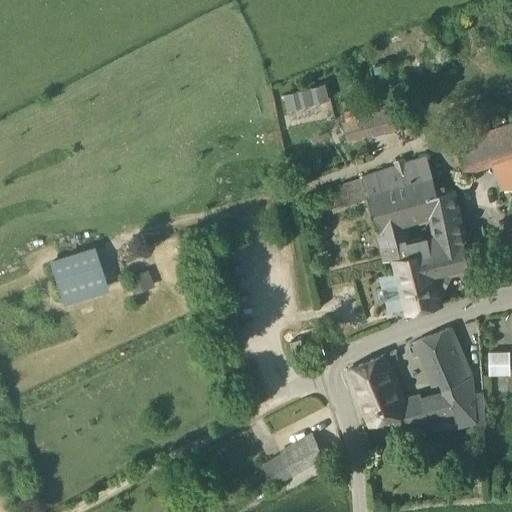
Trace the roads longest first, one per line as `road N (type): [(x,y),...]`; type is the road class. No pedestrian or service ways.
road 1 (residential): [(361,511),(336,363),(496,303)]
road 2 (track): [(233,423),(69,511)]
